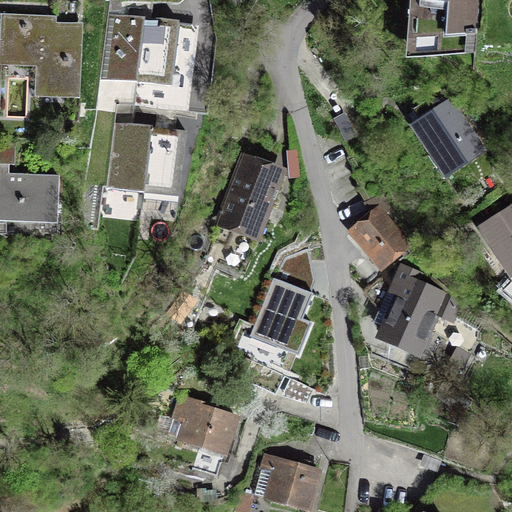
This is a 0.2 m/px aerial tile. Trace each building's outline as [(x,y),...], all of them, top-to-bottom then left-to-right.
[(307,0),(280,0),(277,9),(293,15),(307,0)] [(482,0),(427,0),(428,0),(459,2),(457,32),(481,33),(482,0)] [(145,19),(109,14),(101,79),(106,79),(103,102),(134,106),(137,84),(145,19)] [(77,24),(42,23),(42,16),(1,15),(0,47),(0,60),(37,62),(35,96),(74,98),(77,24)] [(179,23),(145,19),(137,84),(171,88),(179,23)] [(457,111),(422,133),(452,180),(487,157),(457,111)] [(153,128),(116,124),(108,187),(107,187),(104,211),(117,213),(118,212),(142,215),(144,193),(153,128)] [(186,132),(153,128),(144,193),(178,197),(186,132)] [(0,219),(57,222),(59,176),(9,174),(9,165),(15,165),(15,146),(0,145),(0,219)] [(355,145),(344,149),(365,200),(376,196),(355,145)] [(287,172),(253,159),(224,231),(258,245),(287,172)] [(388,219),(361,239),(388,274),(414,254),(388,219)] [(511,222),(493,236),(511,262),(511,222)] [(393,349),(425,362),(450,303),(423,292),(427,283),(409,276),(397,303),(410,308),(393,349)] [(313,294),(273,278),(250,337),(299,356),(312,323),(303,320),(313,294)] [(285,375),(252,359),(243,379),(276,395),(285,375)] [(247,419),(180,396),(172,419),(183,423),(175,446),(232,465),(247,419)] [(317,511),(327,471),(268,459),(259,501),(309,511),(317,511)] [(447,476),(430,497),(470,509),(480,486),(447,476)]
